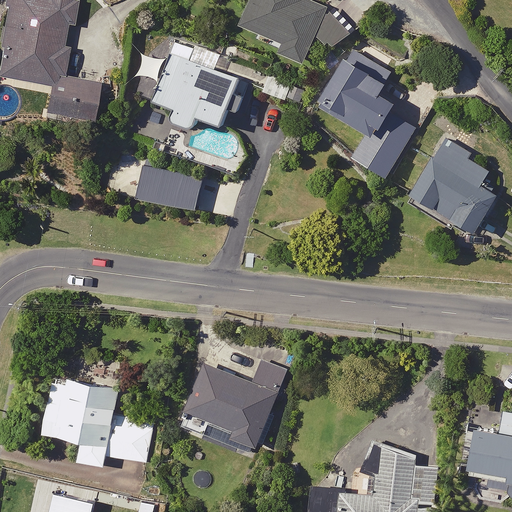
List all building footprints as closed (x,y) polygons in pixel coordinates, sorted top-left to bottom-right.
[(6,0),(4,15),(9,16),(0,72),(0,76),(53,84),(49,112),(97,119),(102,82),(63,76),(67,47),(64,47),(67,22),(73,23),(76,0),(6,0)] [(254,0),(244,25),(260,31),(257,37),(284,48),(283,51),(305,60),(327,6),(313,0),(254,0)] [(394,74),(353,49),(321,102),(370,131),(356,155),(389,175),(418,127),(391,111),(396,102),(382,93),(394,74)] [(253,79),(171,52),(156,99),(177,106),(174,119),(197,126),(200,116),(225,124),(231,107),(243,111),(253,79)] [(470,150),(446,136),(408,199),(453,227),(458,219),(477,230),(499,194),(483,184),(491,170),(467,155),(470,150)] [(123,426),(128,386),(116,385),(119,364),(80,359),(78,379),(56,376),(48,433),(84,438),(81,460),(108,464),(109,455),(149,460),(153,430),(123,426)] [(289,370),(264,360),(256,381),(208,362),(183,425),(256,453),(289,370)] [(511,494),(511,411),(506,410),(502,431),(480,427),(471,472),(492,476),(490,486),(511,490),(511,494)] [(417,449),(383,445),(381,465),(378,491),(318,484),(314,511),(436,511),(441,465),(416,463),(417,449)]
